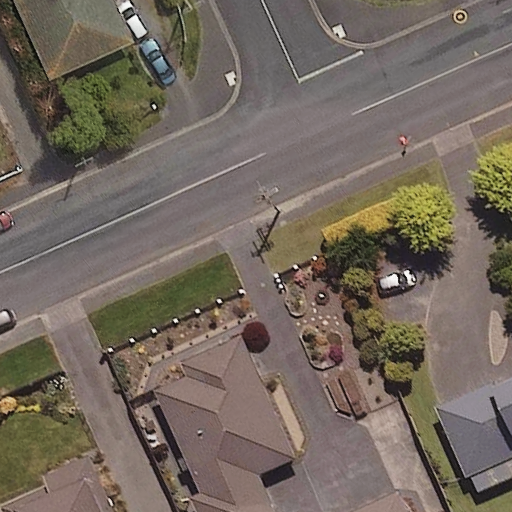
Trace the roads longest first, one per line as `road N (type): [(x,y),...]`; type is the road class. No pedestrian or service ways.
road 1 (secondary): [(0,272),(322,127)]
road 2 (secondary): [(322,127),(511,43)]
road 3 (residential): [(263,0),(322,127)]
